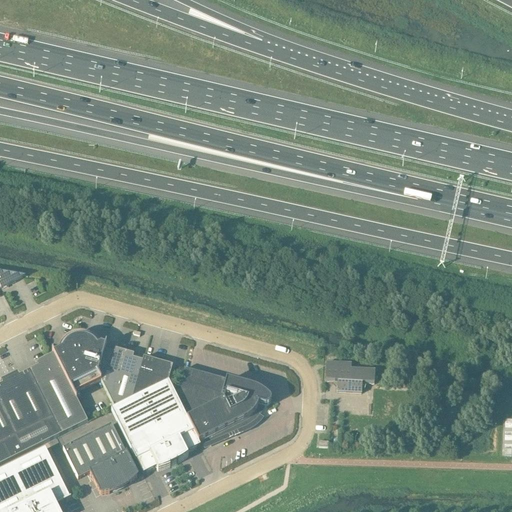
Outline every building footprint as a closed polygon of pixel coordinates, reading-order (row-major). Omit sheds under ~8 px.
[(0,289),(1,290),(8,287),(25,278),(13,276),(0,274),(0,289)] [(93,367),(92,367),(86,354),(101,347),(100,345),(98,343),(97,342),(95,340),(92,339),(90,338),(89,337),(87,337),(85,336),(84,336),(82,336),(80,336),(78,336),(75,336),(73,337),(71,337),(69,339),(68,339),(66,341),(64,342),(62,344),(61,345),(60,346),(59,348),(58,350),(58,352),(57,354),(54,355),(74,396),(100,383),(94,370),(93,367)] [(97,376),(106,345),(105,345),(104,348),(101,347),(86,354),(92,367),(93,367),(94,370),(100,383),(97,376)] [(110,402),(124,353),(115,351),(114,355),(104,352),(106,345),(97,376),(100,383),(110,402)] [(76,401),(77,401),(74,396),(54,355),(52,353),(51,353),(53,356),(36,364),(38,368),(28,372),(60,437),(87,423),(76,401)] [(142,363),(132,360),(133,356),(124,353),(110,402),(114,410),(131,402),(142,363)] [(143,396),(168,384),(168,383),(172,367),(143,359),(142,363),(131,402),(143,396)] [(374,385),(374,372),(350,370),(351,365),(326,364),(325,383),(334,383),(335,385),(337,386),(336,393),(361,395),(362,385),(374,385)] [(175,399),(198,445),(201,443),(203,447),(247,427),(252,425),(256,421),(260,417),(262,412),(264,408),(265,408),(268,408),(270,406),(270,403),(270,400),(268,398),(265,396),(261,393),(258,391),(254,390),(251,389),(247,388),(245,387),(239,386),(237,385),(184,370),(175,399)] [(0,466),(60,437),(28,372),(19,377),(17,373),(0,382),(2,385),(0,386),(0,405),(15,435),(0,442),(0,466)] [(198,445),(175,399),(173,408),(172,408),(168,384),(143,396),(168,447),(150,456),(156,469),(158,473),(160,472),(165,470),(169,468),(170,469),(171,468),(176,466),(177,465),(181,462),(185,459),(188,458),(186,454),(200,448),(198,445)] [(142,476),(156,469),(150,456),(168,447),(143,396),(131,402),(114,410),(111,412),(142,476)] [(0,442),(15,435),(0,405),(0,442)] [(137,478),(111,426),(63,450),(77,480),(77,481),(90,475),(100,496),(105,496),(109,495),(112,494),(115,493),(118,492),(120,491),(123,489),(126,488),(128,486),(130,484),(133,481),(137,478)] [(69,499),(45,450),(0,472),(0,511),(56,511),(54,507),(70,499),(70,498),(69,499)]
